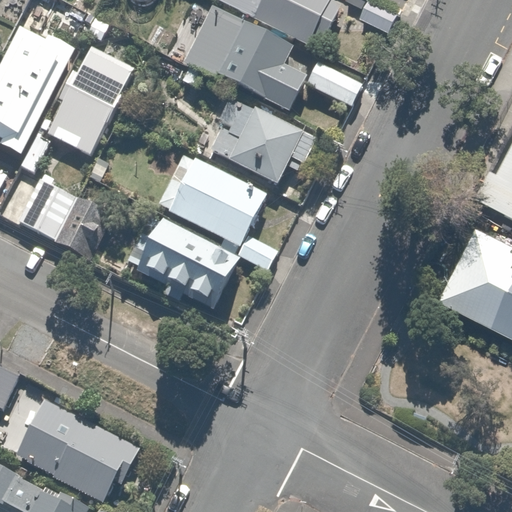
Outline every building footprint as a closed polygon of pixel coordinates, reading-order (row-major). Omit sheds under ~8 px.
[(213,0),(213,1),(316,50),(339,0),(213,0)] [(402,10),(382,0),(369,0),(359,20),(389,36),(402,10)] [(299,48),(218,9),(191,66),(272,105),(299,48)] [(0,56),(0,150),(21,161),(74,56),(15,26),(0,56)] [(142,46),(169,60),(172,54),(188,62),(195,48),(151,26),(142,46)] [(129,68),(84,48),(46,136),(91,156),(129,68)] [(364,80),(316,60),(303,88),(352,109),(364,80)] [(310,137),(228,98),(203,151),(284,191),(310,137)] [(511,117),(465,209),(511,235),(511,117)] [(274,251),(248,238),(267,198),(185,158),(157,215),(193,233),(266,268),(274,251)] [(114,207),(22,161),(0,205),(0,219),(87,262),(114,207)] [(158,219),(148,239),(137,234),(123,263),(149,276),(213,307),(237,259),(158,219)] [(511,267),(450,236),(411,311),(511,358),(511,267)] [(138,451),(41,400),(45,392),(20,380),(9,400),(37,415),(14,460),(108,509),(138,451)] [(85,511),(0,466),(0,511),(85,511)]
